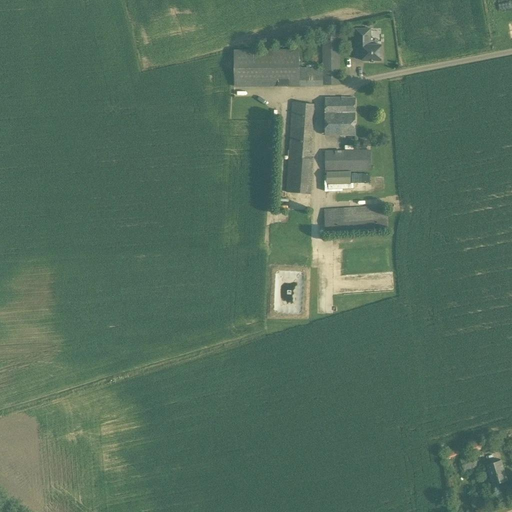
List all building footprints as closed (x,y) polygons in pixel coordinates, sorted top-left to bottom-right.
[(356,29),(356,38),(356,59),(363,59),(363,61),(381,61),(381,45),(371,45),(371,38),(371,29),(356,29)] [(234,50),(234,87),(323,86),(323,85),(340,85),(340,31),(322,31),(322,67),(299,68),(299,49),(234,50)] [(355,135),(355,113),(355,98),(325,98),(325,135),(355,135)] [(286,192),(311,194),(313,153),(312,153),(313,129),(314,104),(292,103),(286,192)] [(370,150),(325,151),(325,171),(371,170),(370,150)] [(350,173),(350,186),(367,186),(367,173),(350,173)] [(386,205),(324,210),(326,236),(388,231),(386,205)] [(460,459),(464,471),(477,467),(473,455),(468,457),(467,454),(462,456),(462,458),(460,459)] [(500,460),(487,465),(493,485),(507,480),(500,460)]
